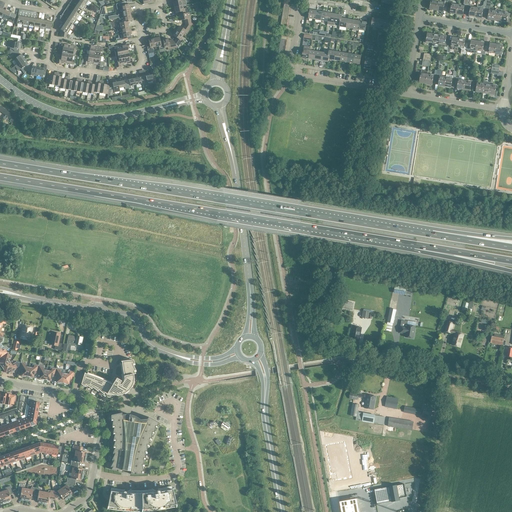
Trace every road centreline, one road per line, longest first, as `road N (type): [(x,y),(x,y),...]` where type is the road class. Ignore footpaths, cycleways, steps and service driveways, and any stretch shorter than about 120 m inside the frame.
road 1 (motorway): [(433,234),(0,163)]
road 2 (motorway): [(0,178),(410,244)]
road 3 (tertiary): [(249,336),(244,235),(219,106)]
road 4 (tertiary): [(203,97),(79,117),(48,109),(0,78)]
road 5 (residential): [(404,92),(292,72),(301,0)]
road 6 (residential): [(166,352),(149,344),(130,316),(0,292)]
road 7 (residential): [(511,388),(355,359)]
road 8 (residential): [(93,474),(174,474),(174,420)]
road 9 (residential): [(48,63),(106,74),(142,67),(137,39)]
